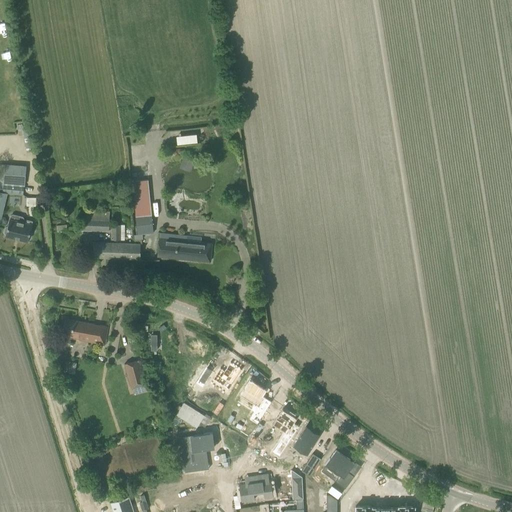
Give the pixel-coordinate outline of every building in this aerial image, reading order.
[(23,134),(26,152),(36,150),(32,127),(22,129),(23,134)] [(197,143),(197,134),(176,134),(176,143),(197,143)] [(24,187),(26,166),(0,163),(0,224),(7,194),(22,195),(23,187),(24,187)] [(132,181),(132,182),(136,214),(135,215),(137,235),(153,233),(147,180),(132,181)] [(109,231),(108,211),(81,210),(81,230),(109,231)] [(29,234),(32,221),(24,219),(22,217),(12,215),(10,216),(9,219),(7,227),(5,228),(4,232),(5,235),(5,237),(27,242),(28,240),(30,239),(30,236),(29,234)] [(111,239),(120,239),(120,224),(111,224),(111,239)] [(157,256),(210,262),(212,244),(159,238),(157,256)] [(92,258),(140,260),(141,243),(93,241),(92,258)] [(79,340),(104,345),(107,326),(64,319),(61,336),(79,339),(79,340)] [(187,353),(206,354),(207,342),(188,341),(187,353)] [(145,385),(138,360),(124,364),(131,389),(145,385)] [(229,363),(223,372),(219,369),(212,380),(228,391),(241,371),(229,363)] [(205,368),(194,384),(201,390),(212,373),(205,368)] [(248,381),(239,395),(253,404),(249,410),(252,412),(248,419),(256,425),(261,417),(264,411),(270,403),(263,399),(264,398),(261,396),(265,391),(250,381),(250,382),(248,381)] [(284,432),(271,451),(279,456),(298,426),(293,423),(296,418),(295,417),(296,415),(285,408),(284,410),(282,409),(281,410),(279,413),(276,418),(275,418),(272,424),(284,432)] [(264,411),(261,417),(265,419),(269,414),(264,411)] [(306,426),(293,445),(307,454),(319,435),(306,426)] [(213,432),(182,437),(184,453),(215,448),(213,432)] [(336,448),(325,463),(340,474),(336,480),(346,487),(354,476),(348,471),(355,462),(336,448)] [(312,453),(301,471),(309,476),(321,458),(312,453)] [(200,462),(186,464),(187,471),(201,469),(200,462)] [(301,478),(291,471),(293,500),(303,499),(301,478)] [(256,482),(239,485),(241,501),(254,499),(252,487),(262,485),(264,498),(273,497),(270,480),(269,480),(268,474),(255,475),(256,482)] [(189,502),(212,495),(208,482),(185,489),(189,502)] [(325,511),(336,511),(337,506),(337,499),(329,495),(326,495),(325,511)] [(130,496),(111,502),(114,511),(133,505),(130,496)] [(202,503),(182,507),(182,511),(202,511),(203,511),(202,503)]
